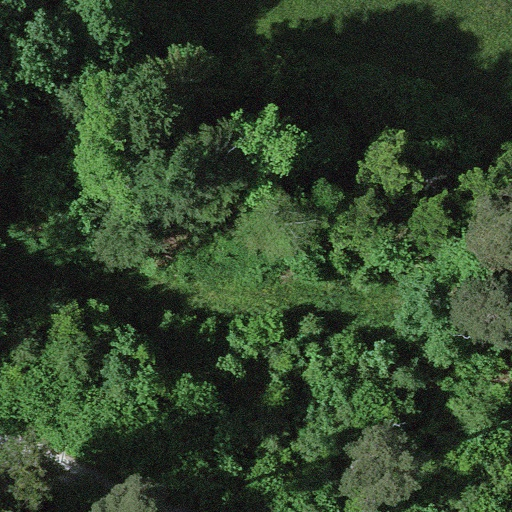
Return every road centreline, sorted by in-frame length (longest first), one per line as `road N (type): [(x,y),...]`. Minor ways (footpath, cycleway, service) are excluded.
road 1 (track): [(0,286),(511,302)]
road 2 (track): [(160,511),(0,442)]
